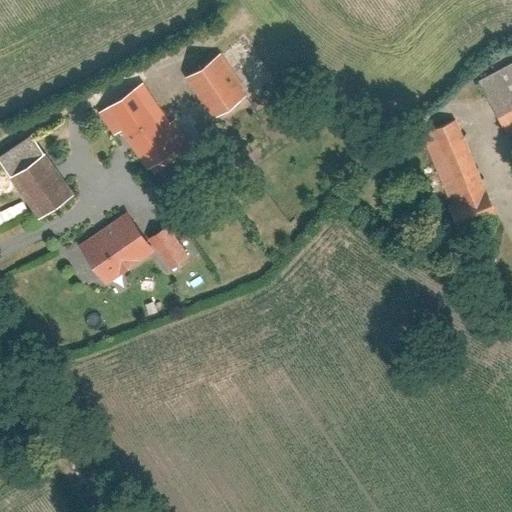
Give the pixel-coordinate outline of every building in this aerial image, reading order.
[(225,52),(182,80),(241,168),(284,139),(225,52)] [(511,62),(476,82),(504,136),(511,132),(511,62)] [(142,85),(102,113),(147,177),(187,149),(142,85)] [(417,135),(452,206),(436,214),(445,232),(495,208),(452,119),(417,135)] [(31,130),(0,152),(0,165),(36,217),(73,191),(31,130)] [(127,211),(82,245),(109,282),(155,249),(127,211)]
